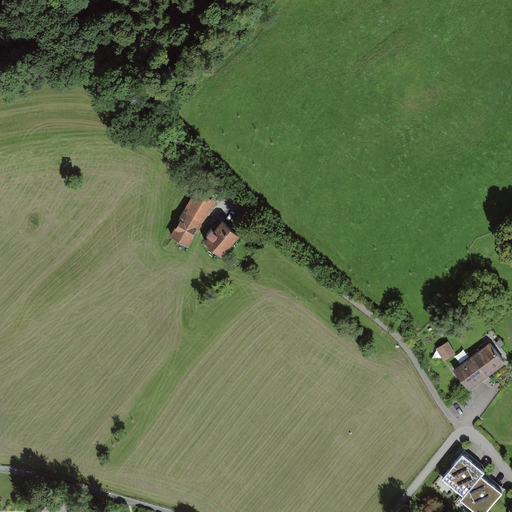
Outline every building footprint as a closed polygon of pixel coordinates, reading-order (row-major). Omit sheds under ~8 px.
[(187,250),(213,203),(193,192),(167,238),(187,250)] [(217,256),(237,238),(221,221),(202,240),(217,256)] [(455,353),(447,341),(437,348),(444,359),(455,353)] [(503,363),(486,342),(451,369),(468,390),(503,363)] [(484,470),(463,452),(442,477),(463,495),(481,473),(484,470)] [(484,511),(502,491),(481,473),(463,495),(460,498),(476,511),(484,511)]
